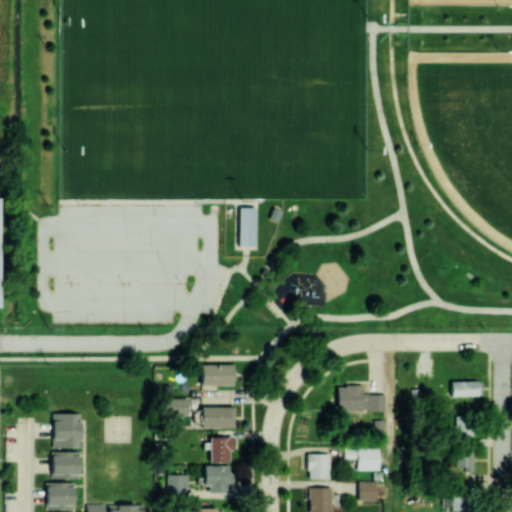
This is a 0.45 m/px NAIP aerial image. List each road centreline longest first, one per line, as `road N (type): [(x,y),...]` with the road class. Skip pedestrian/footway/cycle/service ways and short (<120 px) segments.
road 1 (residential): [(295,375),(325,351),(361,340),(511,341)]
road 2 (residential): [(0,343),(156,343),(176,335),(188,315)]
road 3 (residential): [(502,511),(503,342)]
road 4 (residential): [(269,511),(272,419),(295,375)]
